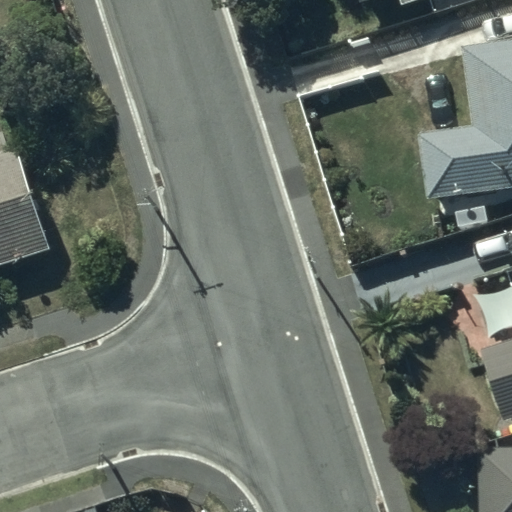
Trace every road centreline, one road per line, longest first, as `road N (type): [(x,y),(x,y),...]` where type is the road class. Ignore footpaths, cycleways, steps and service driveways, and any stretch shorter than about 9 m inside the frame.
road 1 (residential): [(153,0),(263,350)]
road 2 (residential): [(0,436),(263,350)]
road 3 (residential): [(263,350),(316,511)]
